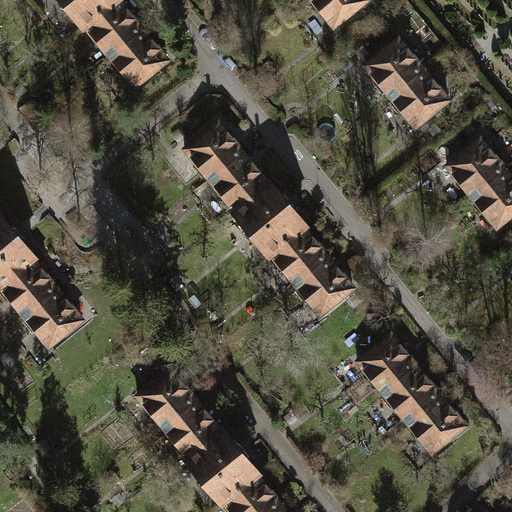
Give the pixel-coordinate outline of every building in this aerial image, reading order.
[(61,0),(84,27),(85,26),(116,0),(61,0)] [(116,0),(85,26),(110,56),(143,29),(119,0),(116,0)] [(367,0),(312,0),(334,27),(367,0)] [(168,60),(143,29),(110,56),(135,87),(168,60)] [(365,65),(391,96),(424,69),(399,38),(365,65)] [(450,99),(424,69),(391,96),(416,127),(450,99)] [(185,149),(210,180),(243,152),(218,121),(185,149)] [(447,165),(472,197),(506,169),(480,138),(447,165)] [(268,182),(243,152),(210,180),(235,209),(268,182)] [(511,214),(511,176),(506,169),(472,197),(497,227),(511,214)] [(270,255),(271,254),(305,227),(306,225),(293,209),(295,206),(286,195),(283,197),(270,181),(268,182),(235,209),(233,211),(270,255)] [(0,284),(33,258),(34,256),(21,240),(24,238),(14,227),(12,229),(0,214),(0,284)] [(271,254),(296,284),(329,256),(305,227),(271,254)] [(354,287),(329,256),(296,284),(321,314),(354,287)] [(0,284),(0,285),(24,315),(57,287),(33,258),(0,284)] [(83,318),(57,287),(24,315),(49,345),(83,318)] [(358,361),(383,391),(417,364),(391,333),(358,361)] [(383,391),(407,421),(441,394),(417,364),(383,391)] [(138,395),(163,426),(197,398),(171,368),(138,395)] [(466,424),(441,394),(407,421),(433,452),(466,424)] [(221,428),(197,398),(163,426),(188,456),(221,428)] [(223,502),(224,501),(258,474),(259,472),(245,455),(248,453),(238,442),(236,444),(222,427),(221,428),(188,456),(186,457),(223,502)] [(224,501),(232,511),(269,511),(281,503),(258,474),(224,501)] [(289,511),(281,503),(269,511),(289,511)]
